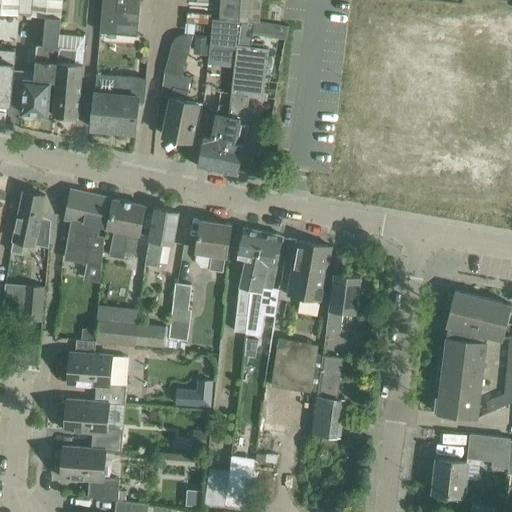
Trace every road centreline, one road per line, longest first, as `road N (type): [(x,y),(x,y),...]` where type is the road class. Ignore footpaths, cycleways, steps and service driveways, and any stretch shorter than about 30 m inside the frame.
road 1 (residential): [(418,231),(0,148)]
road 2 (residential): [(383,511),(418,231)]
road 3 (residential): [(27,511),(11,492),(23,382)]
